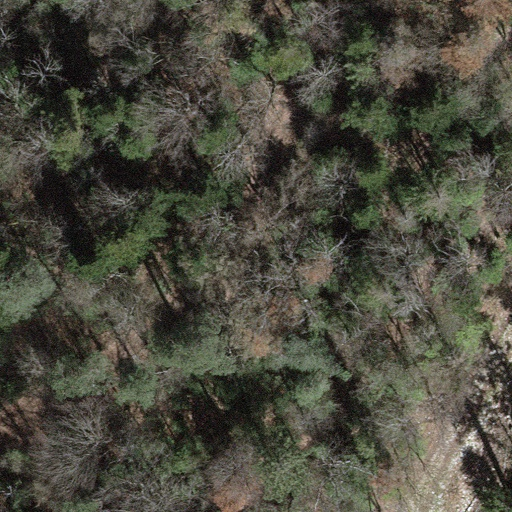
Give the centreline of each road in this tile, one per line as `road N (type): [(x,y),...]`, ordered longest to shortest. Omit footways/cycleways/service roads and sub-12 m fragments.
road 1 (track): [(338,0),(237,242),(168,315),(0,430)]
road 2 (track): [(511,329),(408,511)]
